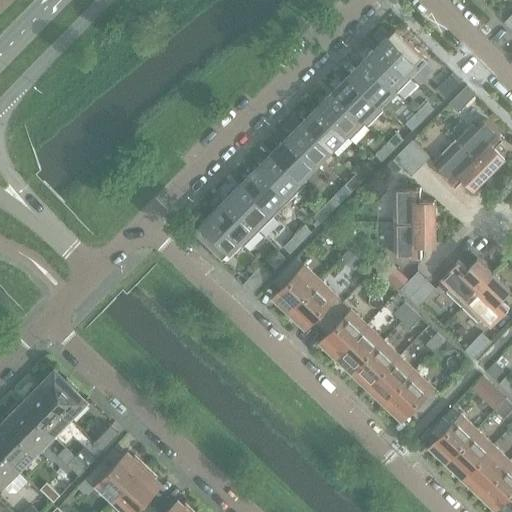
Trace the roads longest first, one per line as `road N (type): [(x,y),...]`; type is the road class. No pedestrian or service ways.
road 1 (residential): [(442,511),(138,222)]
road 2 (residential): [(138,222),(360,0)]
road 3 (residential): [(40,320),(243,511)]
road 4 (secondary): [(0,107),(104,0)]
road 5 (residential): [(89,270),(0,182)]
